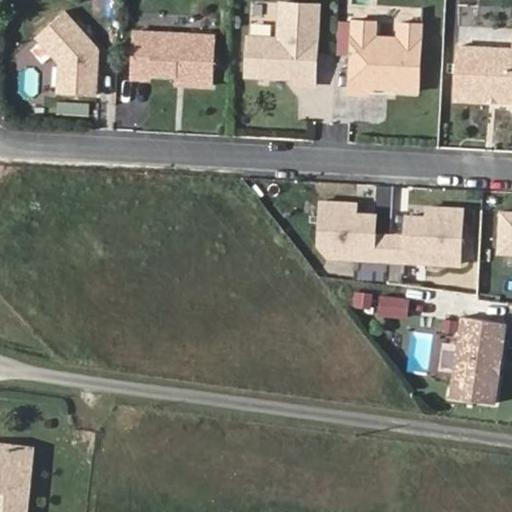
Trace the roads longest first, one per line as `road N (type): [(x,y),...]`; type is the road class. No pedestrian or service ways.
road 1 (residential): [(511,443),(0,366)]
road 2 (residential): [(511,169),(0,138)]
